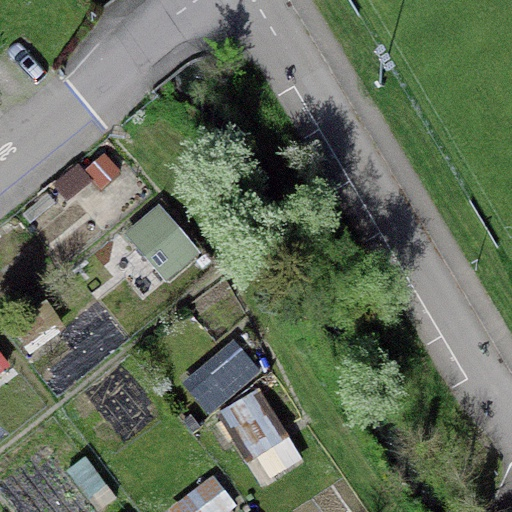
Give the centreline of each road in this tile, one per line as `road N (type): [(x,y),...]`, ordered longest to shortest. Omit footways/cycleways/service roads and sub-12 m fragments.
road 1 (residential): [(260,0),(511,412)]
road 2 (residential): [(0,167),(204,0)]
